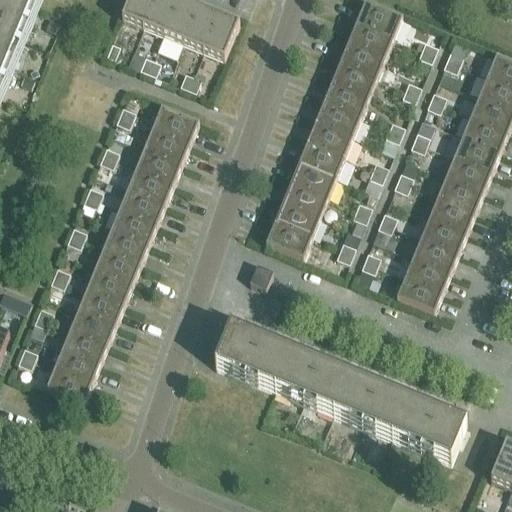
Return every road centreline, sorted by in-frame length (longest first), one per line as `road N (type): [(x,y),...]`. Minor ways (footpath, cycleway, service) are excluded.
road 1 (residential): [(215,251),(298,0)]
road 2 (residential): [(456,357),(215,251)]
road 3 (residential): [(129,480),(145,457),(215,251)]
road 4 (residential): [(456,357),(511,221)]
road 5 (residential): [(0,428),(129,480)]
